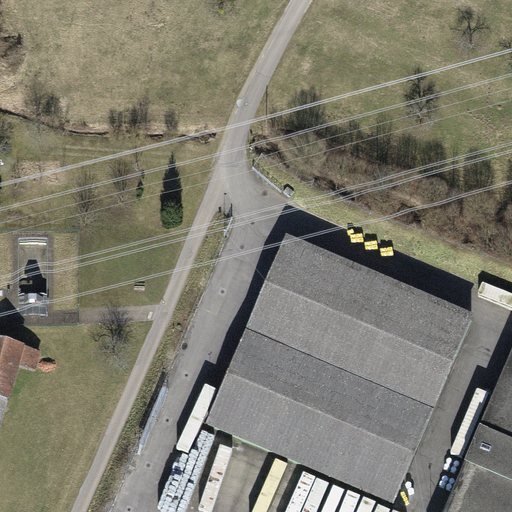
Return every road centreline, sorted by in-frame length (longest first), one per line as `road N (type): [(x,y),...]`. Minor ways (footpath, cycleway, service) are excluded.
road 1 (residential): [(83,511),(262,79),(310,0)]
road 2 (unknown): [(227,163),(365,247),(498,301)]
road 3 (unknown): [(420,511),(498,301)]
